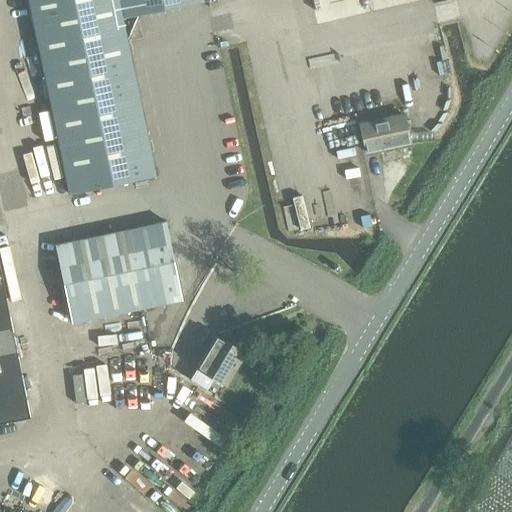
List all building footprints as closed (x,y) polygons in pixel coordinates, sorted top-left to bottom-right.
[(28,0),(69,194),(156,176),(123,19),(184,6),(203,2),(202,0),(28,0)] [(138,19),(126,22),(130,40),(142,37),(138,19)] [(366,154),(410,145),(403,113),(359,123),(366,154)] [(71,323),(182,300),(165,222),(55,244),(71,323)] [(0,421),(28,416),(0,276),(0,421)] [(225,386),(245,353),(216,336),(196,369),(225,386)]
